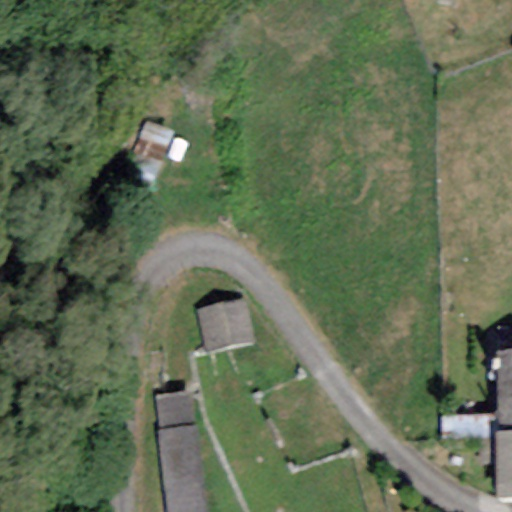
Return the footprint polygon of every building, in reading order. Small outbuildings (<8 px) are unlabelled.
[(171,132),(144,121),(122,179),(150,189),(171,132)] [(245,300),(197,311),(206,354),(254,344),(245,300)] [(511,351),(497,352),(499,431),(511,430),(511,351)] [(191,391),(155,396),(159,431),(196,426),(191,391)] [(159,431),(156,431),(165,511),(205,511),(196,426),(159,431)] [(511,430),(495,431),(496,498),(511,498),(511,430)]
